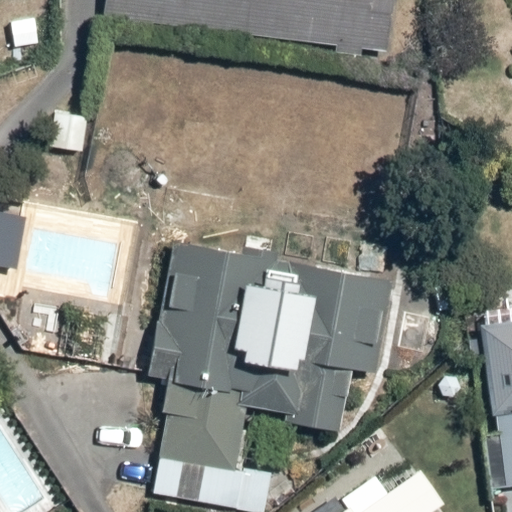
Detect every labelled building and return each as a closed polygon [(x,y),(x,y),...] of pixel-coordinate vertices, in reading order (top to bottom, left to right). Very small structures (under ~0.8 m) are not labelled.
[(110,0),(108,15),(374,51),(375,43),(395,45),(401,0),(110,0)] [(41,11),(12,13),(14,48),(43,46),(41,11)] [(92,107),(57,106),(55,149),(90,150),(92,107)] [(323,264),(178,233),(170,273),(177,275),(170,310),(162,308),(149,369),(171,373),(165,403),(174,405),(155,493),(245,511),(276,511),(286,469),(245,460),(257,407),(345,426),(358,369),(382,374),(402,282),(372,276),(377,254),(327,244),(323,264)] [(511,292),(481,296),(506,493),(511,492),(511,292)] [(449,511),(456,508),(430,467),(399,486),(385,465),(346,489),(355,504),(342,511),(449,511)]
